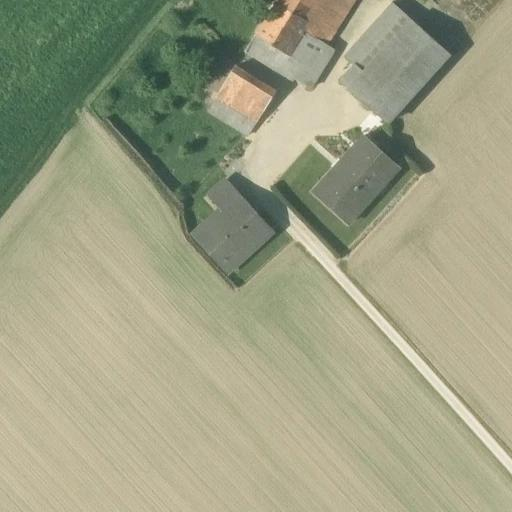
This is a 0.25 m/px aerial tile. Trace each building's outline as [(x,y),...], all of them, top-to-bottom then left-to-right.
[(323,0),(277,0),(276,3),(309,24),(323,0)] [(353,0),(323,0),(309,24),(304,32),(318,42),(319,41),(326,45),(353,0)] [(391,2),(345,53),(346,58),(353,64),(338,80),(386,122),(448,52),(391,2)] [(309,24),(276,3),(255,37),(289,57),(304,32),(309,24)] [(289,57),(255,37),(245,53),(293,82),(295,80),(318,42),(304,32),(289,57)] [(326,45),(319,41),(318,42),(295,80),(310,89),(335,50),(326,45)] [(275,91),(235,66),(216,97),(255,123),(275,91)] [(255,123),(216,97),(207,111),(246,136),(255,123)] [(363,135),(312,193),(348,224),(399,167),(363,135)] [(228,180),(209,196),(221,211),(237,196),(239,198),(242,195),(228,180)] [(221,211),(195,234),(225,269),(268,231),(239,198),(237,196),(221,211)]
